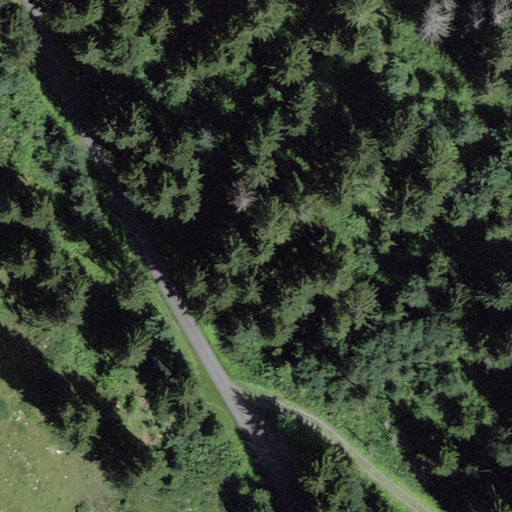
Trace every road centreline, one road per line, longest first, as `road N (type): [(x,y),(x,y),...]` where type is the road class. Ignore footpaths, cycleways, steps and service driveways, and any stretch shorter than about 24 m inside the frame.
road 1 (unclassified): [(22,0),(120,216),(289,511)]
road 2 (track): [(470,511),(187,330)]
